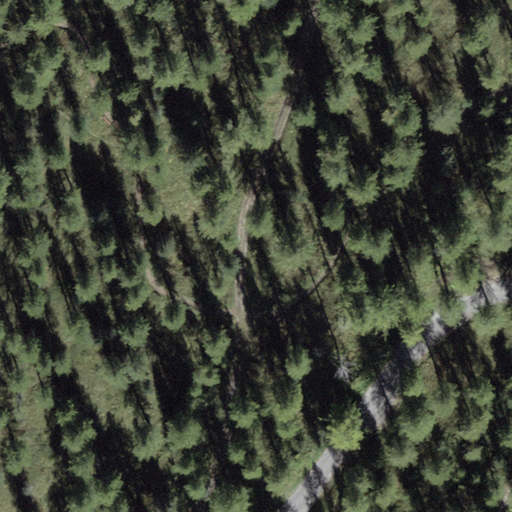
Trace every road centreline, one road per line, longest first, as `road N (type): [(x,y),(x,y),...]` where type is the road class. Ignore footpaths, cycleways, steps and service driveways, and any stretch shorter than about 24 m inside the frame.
road 1 (track): [(225,440),(240,347),(242,198),(330,0)]
road 2 (residential): [(511,290),(457,310),(426,339),(292,511)]
